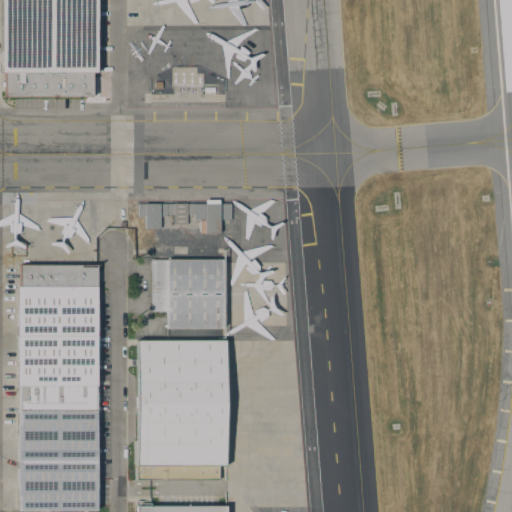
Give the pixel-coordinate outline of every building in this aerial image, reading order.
[(95,0),(96,72),(91,72),(91,81),(94,81),(95,82),(96,84),(96,86),(95,88),(91,88),(91,96),(4,97),(3,87),(1,87),(1,83),(3,83),(3,73),(0,73),(0,0),(95,0)] [(137,217),(137,204),(146,204),(146,217),(137,217)] [(146,204),(166,204),(166,216),(159,217),(159,229),(146,229),(146,217),(146,204)] [(192,204),(192,215),(186,215),(186,225),(173,225),(173,215),(167,215),(167,204),(192,204)] [(230,204),(230,219),(219,219),(219,233),(205,233),(204,219),(193,219),(193,204),(230,204)] [(166,329),(166,311),(150,311),(150,260),(223,260),(223,329),(166,329)] [(16,411),(19,411),(19,386),(17,386),(16,287),(18,287),(18,265),(95,265),(95,271),(98,271),(98,280),(96,280),(96,510),(17,511),(16,411)] [(136,340),(225,340),(225,465),(218,465),(218,479),(136,479),(136,340)] [(224,511),(225,506),(150,506),(148,501),(136,501),(136,511),(224,511)]
